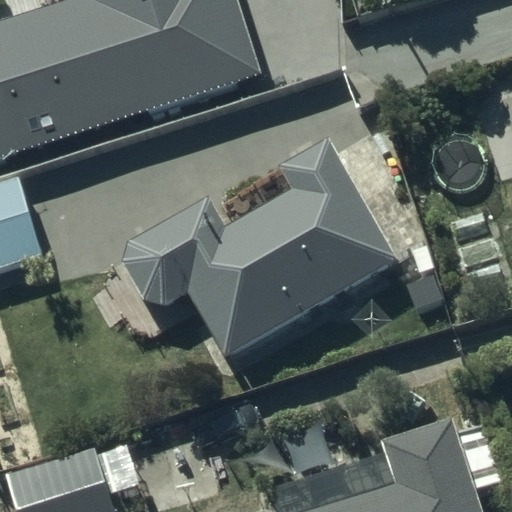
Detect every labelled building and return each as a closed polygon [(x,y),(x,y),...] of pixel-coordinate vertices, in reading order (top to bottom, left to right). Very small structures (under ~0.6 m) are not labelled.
[(0,33),(0,172),(266,87),(237,0),(86,0),(88,5),(0,33)] [(147,321),(185,300),(224,369),(394,272),(325,149),(279,174),(291,196),(226,233),(210,206),(113,261),(147,321)] [(16,185),(0,189),(0,272),(39,261),(16,185)] [(479,511),(452,425),(379,448),(383,461),(269,498),(273,511),(479,511)] [(111,511),(94,454),(4,482),(13,511),(111,511)]
